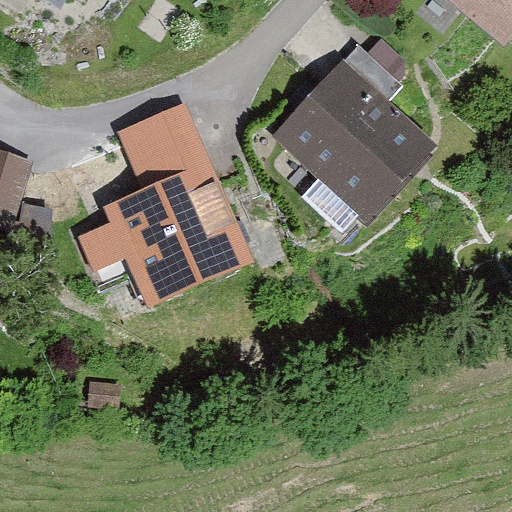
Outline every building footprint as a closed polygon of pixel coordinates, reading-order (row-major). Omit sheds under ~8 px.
[(43,0),(18,0),(36,12),(43,0)] [(511,17),(511,0),(432,0),(488,48),(511,17)] [(419,150),(328,64),(242,157),(323,239),(419,150)] [(227,269),(169,111),(98,137),(116,198),(85,209),(123,308),(227,269)] [(0,228),(7,232),(31,165),(0,153),(0,228)]
